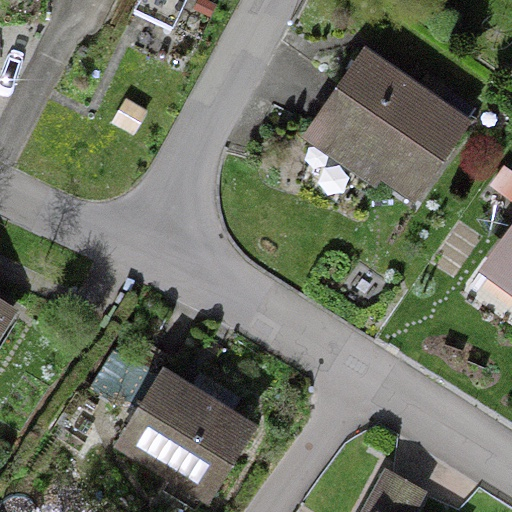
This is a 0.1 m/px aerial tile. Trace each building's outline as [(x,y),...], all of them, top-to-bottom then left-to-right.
[(158,0),(187,12),(191,0),(158,0)] [(308,144),(416,210),(473,118),(364,52),(308,144)] [(511,276),(511,231),(491,262),(511,276)] [(0,325),(9,313),(0,307),(0,325)] [(207,492),(256,404),(161,351),(112,440),(207,492)]
